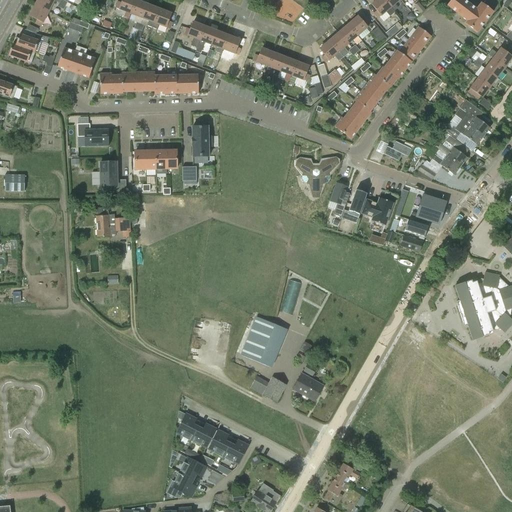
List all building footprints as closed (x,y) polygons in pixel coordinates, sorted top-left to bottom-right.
[(52,0),(37,0),(35,5),(48,12),(54,1),(52,0)] [(116,9),(114,14),(129,19),(131,15),(130,14),(136,1),(133,0),(122,0),(121,4),(117,2),(115,8),(116,9)] [(390,8),(383,0),(376,0),(371,5),(376,11),(373,13),(377,19),(385,12),(389,17),(393,13),(390,8)] [(399,0),(383,0),(390,8),(393,11),(397,8),(394,4),(399,0)] [(476,10),(462,0),(450,0),(446,6),(466,22),(464,24),(476,33),(492,12),(480,3),(476,10)] [(131,15),(129,19),(134,21),(136,16),(142,19),(147,5),(136,1),(130,14),(131,15)] [(418,4),(414,8),(420,16),(424,12),(418,4)] [(48,12),(35,5),(29,16),(36,20),(34,24),(41,27),(48,12)] [(147,5),(142,19),(149,21),(147,26),(152,28),(159,10),(147,5)] [(159,10),(152,28),(156,30),(158,25),(169,29),(172,23),(168,22),(171,14),(159,10)] [(410,15),(405,19),(410,24),(414,20),(410,15)] [(370,25),(365,20),(362,23),(357,17),(347,25),(357,36),(360,40),(372,30),(369,26),(370,25)] [(89,25),(72,19),(71,23),(83,28),(87,30),(89,25)] [(133,41),(140,24),(136,22),(134,29),(132,28),(128,39),(133,41)] [(71,23),(70,23),(67,31),(80,36),(83,28),(71,23)] [(192,46),(197,48),(199,41),(204,27),(193,23),(190,30),(186,28),(183,35),(193,39),(191,44),(192,46)] [(394,33),(401,27),(397,23),(391,29),(394,33)] [(143,25),(140,24),(133,41),(137,43),(141,32),(141,31),(143,25)] [(28,25),(26,30),(36,34),(38,30),(28,25)] [(357,36),(347,25),(338,33),(347,44),(352,40),(356,45),(361,41),(360,40),(357,36)] [(204,43),(211,45),(216,32),(204,27),(199,41),(197,48),(195,52),(200,54),(204,43)] [(387,39),(377,27),(371,33),(381,45),(387,39)] [(418,27),(408,40),(420,50),(431,37),(418,27)] [(165,42),(170,43),(174,34),(169,32),(165,42)] [(216,52),(220,54),(221,54),(228,36),(216,32),(211,45),(217,48),(216,52)] [(347,44),(338,33),(328,41),(338,53),(342,58),(347,53),(343,48),(347,44)] [(12,44),(12,45),(35,53),(38,54),(42,43),(46,44),(49,38),(37,35),(35,35),(33,39),(21,35),(19,34),(18,39),(15,38),(13,45),(12,44)] [(237,48),(239,41),(228,36),(221,54),(220,54),(218,60),(232,65),(228,74),(236,77),(246,52),(237,48)] [(420,50),(408,40),(398,53),(396,51),(396,52),(411,63),(420,50)] [(338,53),(328,41),(319,50),(324,55),(321,58),(325,63),(333,57),(337,62),(342,58),(338,53)] [(170,52),(175,54),(179,44),(174,42),(170,52)] [(12,45),(8,56),(31,64),(35,53),(12,45)] [(504,68),(511,58),(505,53),(508,50),(502,46),(496,54),(491,50),(487,55),(492,59),(504,68)] [(64,48),(57,67),(67,71),(74,52),(64,48)] [(252,61),(267,67),(273,53),(261,49),(258,56),(254,55),(252,61)] [(475,52),(472,49),(467,55),(475,61),(478,57),(474,54),(475,52)] [(74,52),(67,71),(78,75),(85,56),(74,52)] [(411,63),(396,52),(389,60),(404,71),(411,63)] [(267,67),(279,72),(284,58),(273,53),(267,67)] [(85,56),(78,75),(88,78),(95,59),(85,56)] [(45,67),(50,69),(54,59),(49,58),(48,59),(43,58),(42,62),(47,63),(45,67)] [(291,76),(296,62),(284,58),(279,72),(277,77),(281,78),(280,79),(288,82),(290,76),(291,76)] [(492,59),(485,69),(497,78),(504,68),(492,59)] [(404,71),(389,60),(383,68),(382,68),(398,80),(404,71)] [(305,74),(308,67),(296,62),(291,76),(288,84),(293,86),(296,78),(307,82),(309,76),(305,74)] [(330,87),(330,86),(340,78),(334,71),(327,76),(324,65),(317,67),(323,89),(330,87)] [(398,80),(382,68),(375,76),(374,75),(373,75),(390,88),(396,80),(397,80),(398,80)] [(485,69),(477,79),(489,88),(497,78),(485,69)] [(111,76),(111,94),(122,94),(121,73),(121,76),(111,76)] [(132,73),(121,73),(122,94),(122,93),(133,93),(132,73)] [(132,73),(133,93),(143,92),(143,73),(132,73)] [(154,73),(143,73),(143,92),(154,92),(154,95),(154,73)] [(154,73),(154,95),(165,95),(165,76),(154,76),(154,73)] [(111,74),(99,74),(100,95),(111,94),(111,74)] [(197,75),(186,76),(187,94),(198,94),(197,75)] [(390,88),(373,75),(367,84),(382,95),(389,87),(390,88)] [(175,76),(165,76),(165,95),(175,94),(175,76)] [(186,76),(175,76),(175,94),(187,94),(186,76)] [(278,84),(280,79),(281,78),(277,77),(275,83),(271,94),(274,96),(278,84)] [(489,88),(477,79),(467,92),(477,100),(480,97),(481,98),(489,88)] [(17,87),(0,81),(0,94),(13,99),(17,87)] [(322,94),(319,84),(314,85),(314,88),(309,90),(312,99),(317,98),(317,96),(322,94)] [(382,95),(367,84),(360,92),(376,104),(382,95)] [(376,104),(360,92),(354,101),(370,114),(370,113),(369,112),(376,104)] [(424,100),(417,96),(413,102),(419,107),(424,100)] [(364,122),(370,114),(354,101),(355,103),(349,111),(364,122)] [(466,102),(455,116),(461,121),(465,123),(469,126),(483,137),(489,128),(476,118),(480,112),(466,102)] [(7,104),(5,110),(17,115),(19,108),(7,104)] [(341,118),(357,131),(364,122),(349,111),(343,119),(341,118)] [(357,131),(341,118),(334,127),(350,140),(357,131)] [(408,118),(404,126),(410,129),(414,121),(408,118)] [(447,126),(443,132),(449,137),(455,141),(460,134),(476,146),(483,137),(469,126),(465,123),(461,121),(453,131),(447,126)] [(84,137),(84,147),(108,147),(108,130),(89,130),(89,124),(87,124),(79,125),(77,125),(77,137),(84,137)] [(192,156),(192,157),(208,157),(208,156),(208,147),(211,147),(211,137),(208,137),(207,128),(208,128),(208,127),(191,127),(191,129),(192,129),(192,156)] [(440,138),(436,143),(439,146),(436,150),(445,157),(459,167),(466,158),(451,147),(455,141),(449,137),(445,142),(440,138)] [(282,141),(277,161),(285,163),(290,143),(282,141)] [(382,155),(397,162),(401,155),(406,157),(412,146),(404,143),(403,146),(395,142),(392,149),(386,147),(382,155)] [(165,151),(154,152),(155,170),(155,175),(166,174),(166,169),(165,151)] [(176,151),(165,151),(166,169),(176,169),(176,151)] [(145,152),(134,152),(135,170),(145,170),(145,152)] [(154,152),(145,152),(145,170),(155,170),(154,152)] [(435,156),(432,160),(441,166),(453,176),(459,167),(445,157),(442,161),(439,159),(435,156)] [(327,183),(330,179),(329,176),(328,173),(331,170),(326,161),(321,162),(319,167),(312,167),(309,162),(299,159),(296,162),(295,166),(302,173),(301,177),(301,179),(303,183),(305,183),(309,184),(312,198),(316,198),(319,197),(322,184),(325,183),(327,183)] [(421,165),(417,171),(431,180),(435,174),(441,166),(432,160),(429,164),(426,162),(425,163),(424,163),(422,166),(421,165)] [(116,163),(100,163),(100,187),(111,187),(111,193),(126,192),(125,180),(116,181),(116,163)] [(182,167),(182,181),(196,181),(195,167),(182,167)] [(4,192),(24,192),(24,178),(25,178),(25,177),(24,177),(24,176),(4,176),(4,192)] [(341,218),(349,194),(345,192),(347,187),(336,183),(329,202),(337,204),(333,215),(341,218)] [(356,188),(347,212),(358,216),(367,192),(356,188)] [(402,190),(398,201),(403,203),(407,192),(402,190)] [(445,202),(423,195),(419,206),(442,214),(445,202)] [(366,200),(361,214),(372,218),(371,221),(385,226),(392,203),(379,199),(377,204),(366,200)] [(419,206),(415,217),(438,225),(442,214),(419,206)] [(97,217),(95,217),(96,238),(110,237),(109,216),(108,207),(97,208),(97,217)] [(122,219),(114,220),(114,232),(126,232),(126,239),(132,239),(131,231),(127,231),(127,226),(128,226),(128,217),(122,217),(122,219)] [(424,237),(427,227),(407,220),(404,231),(424,237)] [(385,242),(390,243),(394,233),(388,232),(385,242)] [(382,246),(386,235),(382,234),(380,238),(378,245),(382,246)] [(403,236),(399,247),(419,253),(422,242),(403,236)] [(511,236),(502,246),(511,256),(511,236)] [(498,276),(484,273),(482,280),(479,279),(479,280),(472,283),(471,281),(454,286),(459,301),(456,302),(464,327),(467,326),(472,341),(489,335),(488,333),(496,331),(497,332),(499,329),(504,333),(511,323),(511,320),(509,318),(511,308),(511,286),(510,287),(498,276)] [(281,312),(292,315),(301,284),(290,280),(281,312)] [(240,356),(269,367),(285,329),(256,317),(240,356)] [(311,346),(304,342),(299,351),(306,355),(311,346)] [(295,359),(301,363),(304,357),(297,354),(295,359)] [(303,371),(312,376),(316,369),(307,364),(303,371)] [(301,374),(292,390),(302,395),(302,396),(304,398),(306,397),(314,402),(323,386),(301,374)] [(250,389),(276,404),(286,385),(272,377),(268,384),(256,377),(250,389)] [(185,415),(178,411),(177,417),(182,420),(185,415)] [(195,420),(185,415),(182,420),(176,433),(181,435),(181,437),(189,441),(190,439),(191,440),(197,429),(192,426),(195,420)] [(202,431),(197,429),(191,440),(192,441),(191,442),(200,446),(200,445),(206,448),(215,430),(205,425),(202,431)] [(227,436),(217,431),(208,449),(213,452),(213,453),(221,457),(222,456),(223,457),(229,445),(224,443),(227,436)] [(234,448),(229,445),(223,457),(224,457),(224,459),(232,463),(232,461),(238,464),(247,446),(237,441),(234,448)] [(200,477),(205,467),(187,458),(185,464),(183,463),(179,471),(181,472),(180,473),(191,479),(194,474),(200,477)] [(343,464),(335,477),(344,483),(349,475),(356,479),(359,474),(352,470),(343,464)] [(188,484),(191,479),(180,473),(179,474),(178,474),(173,482),(175,483),(172,488),(190,497),(195,487),(188,484)] [(344,483),(335,477),(327,491),(328,491),(324,499),(329,501),(333,494),(337,497),(344,483)] [(272,492),(273,491),(272,491),(263,485),(258,491),(257,491),(250,502),(255,505),(264,511),(269,511),(276,503),(276,502),(280,496),(272,492)] [(227,495),(228,501),(232,500),(232,502),(243,500),(242,493),(231,494),(231,495),(227,495)]
